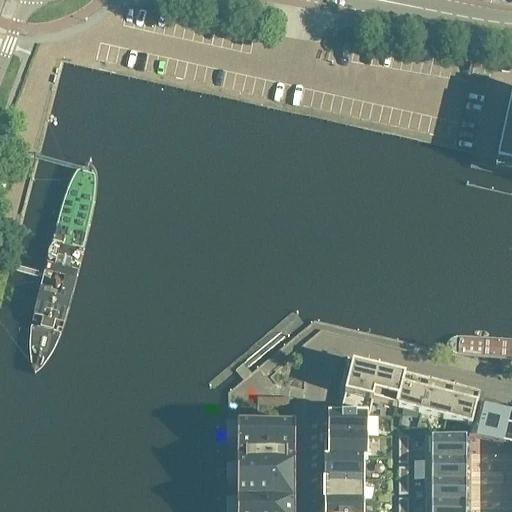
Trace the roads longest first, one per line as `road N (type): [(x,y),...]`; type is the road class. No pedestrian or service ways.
road 1 (residential): [(511,390),(345,347),(320,352),(312,391),(312,511)]
road 2 (secondary): [(381,0),(511,23)]
